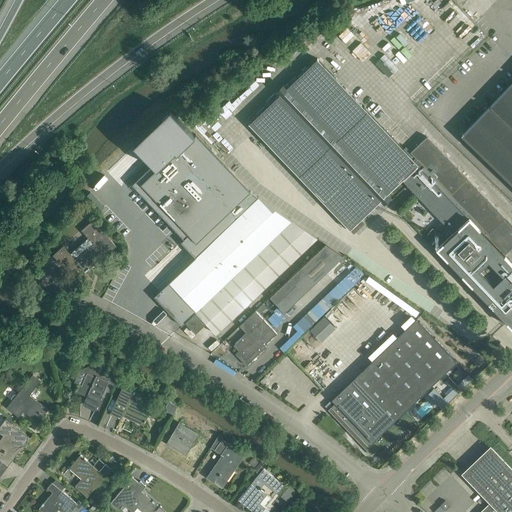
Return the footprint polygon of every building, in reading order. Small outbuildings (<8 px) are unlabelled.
[(339,35),(350,47),(359,39),(348,27),(339,35)] [(415,72),(414,41),(407,41),(407,34),(402,35),(402,85),(427,85),(427,72),(415,72)] [(511,262),(504,254),(511,246),(511,226),(426,136),(408,153),(317,58),(248,123),(349,229),(402,180),(452,233),(437,248),(490,304),(511,326),(511,262)] [(511,82),(462,135),(511,183),(511,82)] [(136,180),(132,184),(136,189),(183,239),(189,234),(196,242),(250,191),(216,155),(196,134),(195,135),(170,109),(142,136),(133,144),(152,164),(136,180)] [(195,257),(154,296),(167,309),(168,311),(173,316),(178,321),(182,325),(185,322),(203,304),(292,220),(258,197),(250,191),(196,242),(189,234),(183,239),(181,241),(195,257)] [(104,256),(116,246),(93,219),(81,230),(88,238),(70,254),(63,246),(53,255),(61,264),(64,261),(72,269),(78,264),(85,272),(98,260),(97,259),(102,254),(104,256)] [(203,304),(185,322),(195,333),(206,323),(216,334),(317,238),(292,220),(203,304)] [(326,244),(271,297),(284,312),(343,256),(326,244)] [(349,292),(308,330),(319,341),(358,305),(352,299),(354,297),(349,292)] [(235,343),(233,345),(238,350),(235,353),(246,365),(262,351),(259,348),(263,344),(264,345),(277,333),(272,328),(263,319),(256,311),(255,310),(239,325),(240,325),(246,332),(235,343)] [(416,319),(331,399),(335,403),(328,409),(372,455),(386,441),(387,443),(413,418),(406,410),(456,362),(416,319)] [(47,342),(35,342),(35,352),(47,352),(47,342)] [(90,355),(87,361),(100,367),(103,361),(90,355)] [(80,369),(74,382),(78,384),(75,391),(87,396),(83,404),(96,410),(96,409),(101,399),(102,396),(107,399),(117,375),(108,371),(107,373),(90,365),(84,368),(80,369)] [(12,400),(7,407),(19,417),(23,411),(38,422),(48,409),(36,399),(29,395),(35,387),(41,380),(33,374),(16,395),(15,394),(13,394),(11,397),(11,399),(12,400)] [(468,374),(464,378),(469,383),(473,379),(468,374)] [(134,390),(123,385),(110,412),(122,417),(124,413),(136,418),(134,421),(143,425),(151,409),(130,399),(134,390)] [(168,401),(166,406),(168,413),(172,415),(177,406),(168,401)] [(0,476),(13,457),(11,456),(18,446),(22,449),(30,437),(12,424),(14,420),(8,415),(0,426),(0,432),(3,435),(0,439),(0,476)] [(179,422),(167,443),(186,454),(198,434),(179,422)] [(219,433),(211,447),(221,454),(220,455),(222,457),(220,460),(221,461),(218,465),(217,464),(212,472),(211,471),(207,478),(222,487),(227,480),(224,478),(231,468),(234,470),(245,454),(228,443),(228,444),(222,439),(224,436),(219,433)] [(491,504),(482,511),(511,511),(511,471),(491,449),(465,474),(493,503),(491,505),(491,504)] [(80,455),(69,468),(81,479),(75,486),(87,497),(111,469),(105,464),(98,472),(92,467),(93,466),(86,460),(87,459),(84,457),(84,458),(80,455)] [(252,457),(249,462),(255,467),(258,461),(252,457)] [(260,461),(253,470),(254,470),(259,474),(263,468),(266,465),(260,461)] [(259,503),(266,494),(260,489),(262,487),(261,487),(264,483),(277,493),(283,485),(263,468),(259,474),(238,499),(253,511),(261,511),(265,507),(259,503)] [(132,476),(110,502),(117,508),(122,503),(122,504),(127,508),(131,511),(132,511),(137,507),(142,511),(151,511),(158,504),(157,504),(154,502),(154,501),(153,500),(152,500),(146,495),(145,496),(140,492),(146,485),(140,481),(139,482),(132,476)] [(77,502),(74,500),(52,482),(47,487),(54,493),(49,498),(48,497),(43,503),(41,504),(42,505),(38,508),(43,511),(56,511),(60,507),(65,511),(70,511),(76,506),(79,508),(82,504),(78,501),(77,502)] [(289,485),(285,491),(292,497),(297,491),(289,485)] [(440,505),(445,510),(450,506),(445,500),(440,505)]
